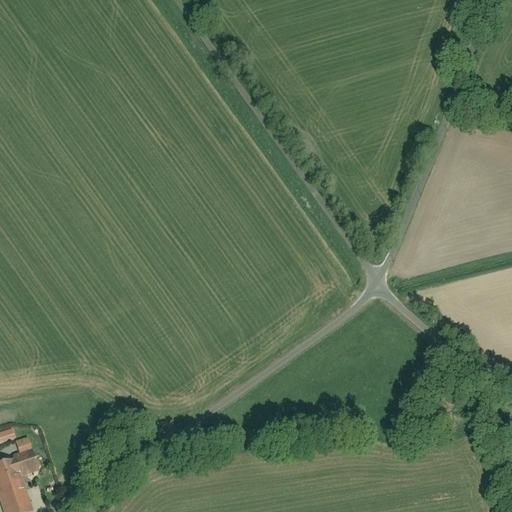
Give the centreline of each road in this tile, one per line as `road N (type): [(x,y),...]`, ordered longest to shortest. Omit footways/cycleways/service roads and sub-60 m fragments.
road 1 (residential): [(93,511),(115,482),(377,287)]
road 2 (residential): [(176,0),(377,287)]
road 3 (residential): [(377,287),(497,0)]
road 4 (residential): [(377,287),(509,410)]
